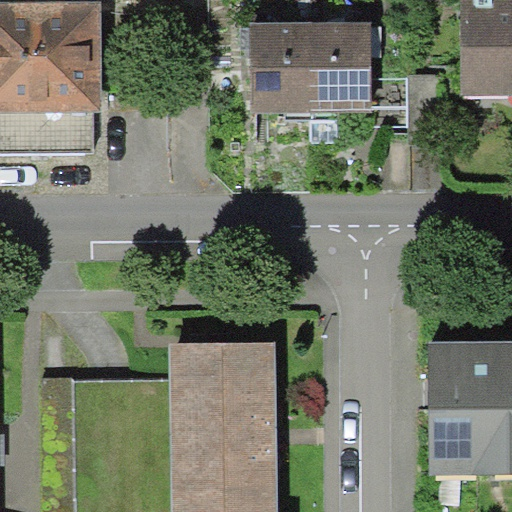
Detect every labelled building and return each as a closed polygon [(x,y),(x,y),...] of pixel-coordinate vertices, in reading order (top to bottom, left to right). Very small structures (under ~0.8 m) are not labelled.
[(511,4),(467,7),(471,106),(511,104),(511,4)] [(0,8),(0,108),(96,108),(95,7),(0,8)] [(374,29),(256,31),(257,120),(375,119),(374,29)] [(278,511),(277,342),(169,343),(169,378),(170,511),(278,511)] [(511,349),(442,351),(445,488),(511,486),(511,349)] [(170,511),(169,378),(40,379),(41,511),(170,511)]
